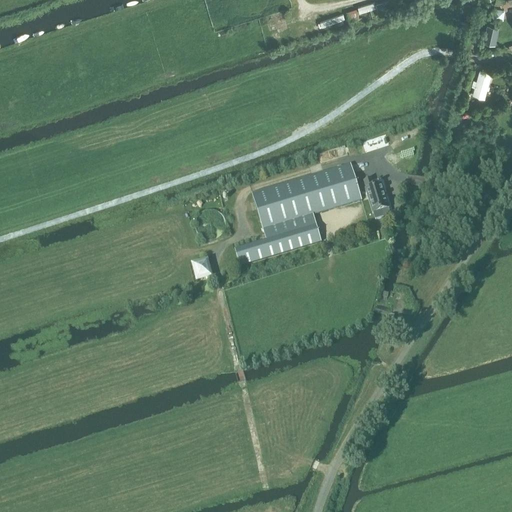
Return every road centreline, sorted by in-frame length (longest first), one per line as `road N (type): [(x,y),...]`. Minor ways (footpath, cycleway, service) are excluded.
road 1 (unclassified): [(511,186),(332,467),(317,511)]
road 2 (track): [(264,486),(215,274)]
